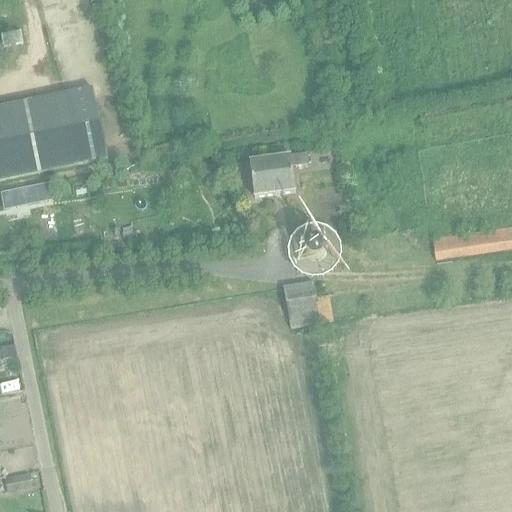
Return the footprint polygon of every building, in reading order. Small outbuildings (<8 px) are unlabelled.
[(24,19),(5,21),(6,31),(25,29),(24,19)] [(19,33),(0,37),(3,49),(21,44),(19,33)] [(92,90),(0,109),(0,182),(107,160),(92,90)] [(209,133),(198,135),(199,143),(210,141),(209,133)] [(309,165),(307,155),(249,163),(254,198),(296,193),(293,168),(309,165)] [(129,169),(132,185),(142,183),(141,175),(143,174),(142,167),(129,169)] [(47,185),(23,190),(27,206),(51,201),(47,185)] [(435,261),(511,248),(511,233),(511,229),(432,241),(435,261)] [(88,244),(87,234),(79,235),(79,245),(88,244)] [(72,246),(72,236),(64,237),(64,246),(72,246)] [(331,255),(331,251),(330,248),(328,245),(326,242),(323,240),(320,239),(317,238),(313,238),(310,239),(307,241),(304,243),(302,246),(301,249),(300,252),(300,255),(301,259),(303,262),(305,264),(307,266),(311,268),(314,268),(317,268),(321,267),(324,266),(326,264),(328,261),(330,258),(331,255)] [(333,322),(328,298),(315,300),(313,284),(283,289),(291,330),(318,325),(318,327),(320,326),(320,324),(333,322)] [(14,346),(3,349),(5,361),(16,358),(14,346)] [(0,379),(21,377),(19,367),(0,369),(0,379)] [(32,489),(29,476),(5,481),(7,494),(32,489)]
